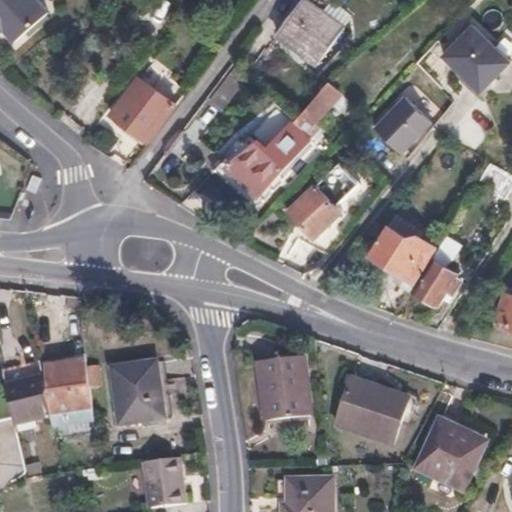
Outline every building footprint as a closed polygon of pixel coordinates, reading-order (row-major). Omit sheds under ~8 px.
[(5,27),(17,40),(50,10),(40,0),(0,0),(0,27),(2,29),(5,27)] [(361,3),(357,0),(330,0),(313,21),(351,53),(381,20),(361,3)] [(381,0),(363,0),(361,3),(380,20),(390,8),(381,0)] [(509,49),(479,20),(442,58),(473,87),(509,49)] [(238,65),(209,103),(221,113),(250,75),(238,65)] [(109,114),(147,144),(176,106),(138,76),(109,114)] [(338,98),(326,87),(324,89),(295,121),(301,126),(307,121),(313,126),(338,98)] [(431,126),(406,100),(376,130),(402,156),(431,126)] [(259,143),(232,164),(245,175),(241,181),(259,196),(308,139),(292,124),(268,151),(259,143)] [(511,190),(511,168),(492,159),(482,176),(511,193),(511,190)] [(358,183),(337,163),(314,186),(336,207),(358,183)] [(336,207),(314,186),(289,213),(315,240),(342,212),(336,207)] [(178,206),(198,218),(214,196),(203,187),(178,206)] [(417,283),(440,245),(414,229),(409,235),(396,226),(370,255),(417,283)] [(440,245),(417,283),(415,286),(441,301),(446,294),(450,289),(455,291),(463,278),(458,275),(460,271),(457,269),(466,253),(443,239),(440,245)] [(306,279),(324,289),(344,265),(325,253),(306,279)] [(393,279),(377,305),(399,313),(412,291),(393,279)] [(446,294),(451,297),(455,291),(450,289),(446,294)] [(511,292),(507,292),(499,315),(501,316),(509,319),(507,325),(511,326),(511,292)] [(507,325),(509,319),(501,316),(499,323),(507,325)] [(108,319),(93,321),(98,361),(113,360),(108,319)] [(310,414),(304,354),(274,357),(262,359),(266,418),(310,414)] [(163,422),(155,366),(111,372),(119,428),(163,422)] [(40,372),(52,431),(93,426),(87,387),(84,369),(84,367),(40,372)] [(84,369),(87,387),(100,384),(97,367),(84,369)] [(4,386),(13,424),(49,416),(39,378),(4,386)] [(394,451),(410,403),(352,384),(336,432),(394,451)] [(465,495),(485,446),(454,434),(454,431),(438,425),(417,474),(465,495)] [(98,455),(100,470),(126,467),(124,453),(98,455)] [(82,455),(63,458),(65,471),(84,468),(82,455)] [(189,505),(183,459),(143,465),(150,511),(189,505)] [(329,511),(331,483),(288,483),(288,505),(281,506),(281,511),(329,511)]
